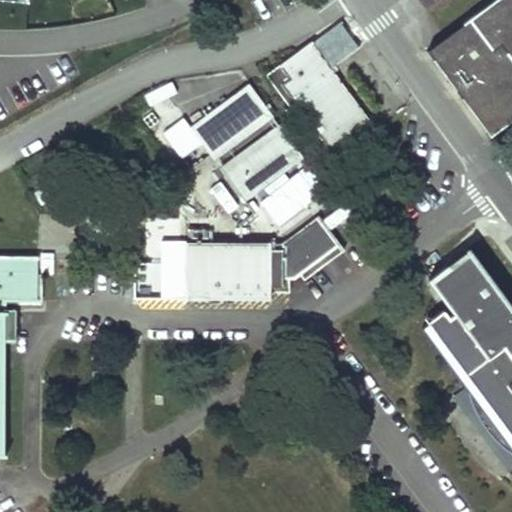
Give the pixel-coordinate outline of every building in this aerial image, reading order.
[(511,0),(493,0),(431,48),(424,54),(488,138),(511,119),(511,0)] [(291,82),(282,88),(328,153),(371,123),(333,67),(352,54),(358,50),(340,24),(279,66),(291,82)] [(271,72),(282,88),(291,82),(279,66),(271,72)] [(272,110),(253,82),(192,122),(210,150),(272,110)] [(300,155),(282,127),(221,167),(239,195),(300,155)] [(299,281),(345,245),(320,210),(282,239),(209,239),(209,226),(190,226),(189,239),(187,239),(189,293),(274,294),(273,287),(293,286),(292,282),(299,281)] [(0,451),(10,452),(10,289),(40,289),(41,250),(0,250),(0,451)] [(445,310),(430,321),(511,432),(511,309),(469,251),(431,279),(457,314),(451,318),(445,310)]
